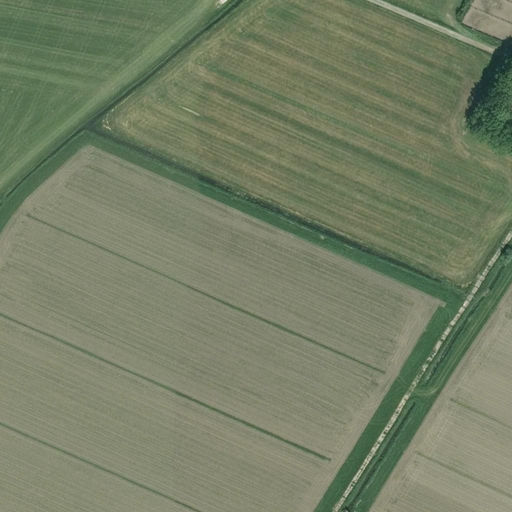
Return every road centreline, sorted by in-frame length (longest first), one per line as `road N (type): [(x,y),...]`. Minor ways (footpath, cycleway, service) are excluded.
road 1 (track): [(336,511),(511,230)]
road 2 (track): [(372,0),(511,54)]
